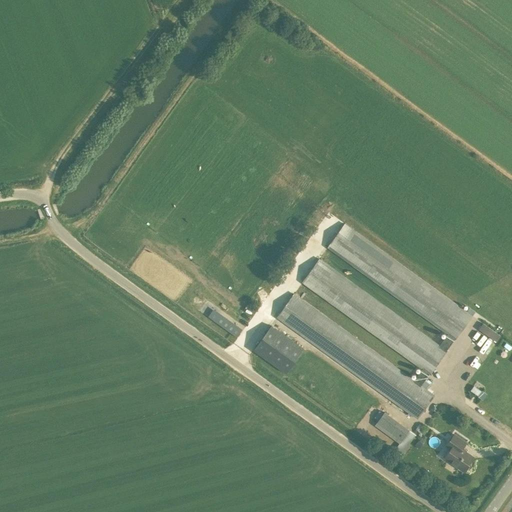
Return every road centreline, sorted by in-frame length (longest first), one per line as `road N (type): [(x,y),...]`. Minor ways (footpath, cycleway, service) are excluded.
road 1 (unclassified): [(440,511),(66,238),(46,206)]
road 2 (track): [(58,230),(87,220),(246,0)]
road 3 (track): [(39,197),(56,160),(182,0)]
